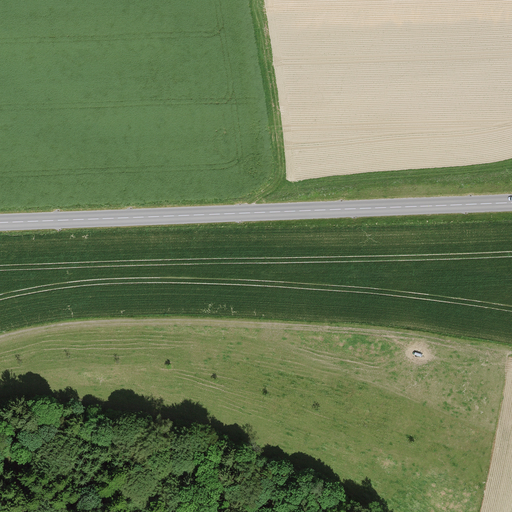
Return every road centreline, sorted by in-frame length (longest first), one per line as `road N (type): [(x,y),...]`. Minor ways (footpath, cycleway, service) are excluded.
road 1 (secondary): [(511,202),(0,222)]
road 2 (track): [(0,387),(75,393),(192,419),(372,501)]
